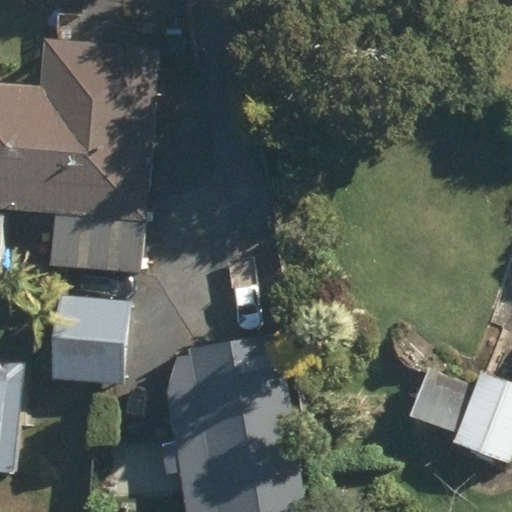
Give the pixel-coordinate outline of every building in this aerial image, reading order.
[(51,265),(140,274),(161,46),(45,36),(41,84),(0,80),(0,205),(56,210),(51,265)] [(136,299),(72,295),(68,376),(132,379),(136,299)] [(453,442),(510,464),(511,457),(511,333),(495,327),(475,380),(429,363),(409,416),(457,433),(453,442)] [(306,511),(279,334),(182,349),(170,388),(188,511),(306,511)] [(0,469),(15,471),(23,364),(0,362),(0,469)]
